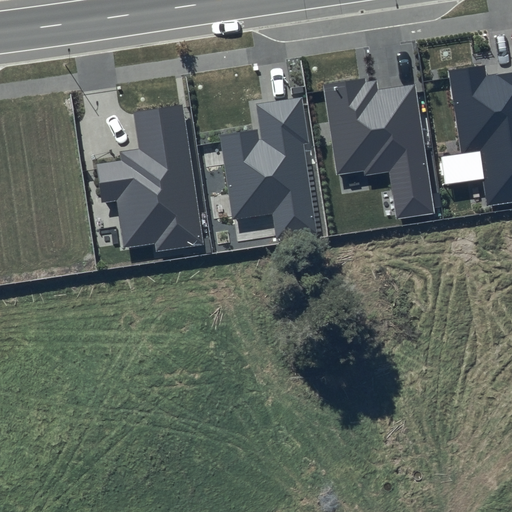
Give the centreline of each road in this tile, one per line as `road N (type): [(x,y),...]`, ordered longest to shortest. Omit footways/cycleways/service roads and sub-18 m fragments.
road 1 (residential): [(511,473),(234,511)]
road 2 (residential): [(0,34),(233,0)]
